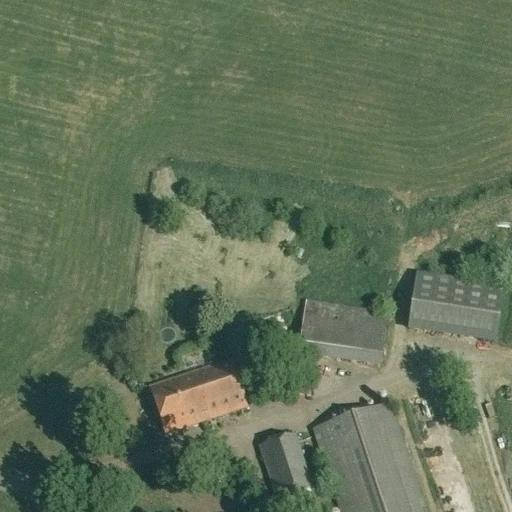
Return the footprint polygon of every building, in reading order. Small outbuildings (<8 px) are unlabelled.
[(495,342),(503,288),(416,275),(408,329),(495,342)] [(166,434),(246,407),(230,362),(151,389),(166,434)] [(308,397),(313,371),(280,366),(276,391),(308,397)] [(340,511),(425,511),(390,405),(313,430),(340,511)] [(277,501),(312,490),(295,437),(260,448),(277,501)] [(216,476),(210,478),(213,488),(220,485),(221,487),(233,482),(226,463),(213,468),(216,476)]
